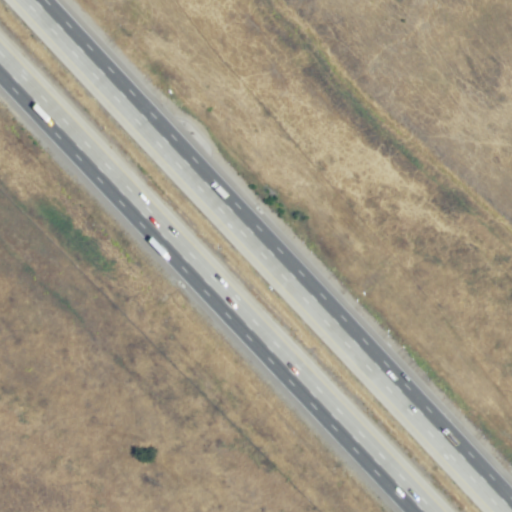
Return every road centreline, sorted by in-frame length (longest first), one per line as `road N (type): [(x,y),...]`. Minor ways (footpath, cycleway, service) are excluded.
road 1 (motorway): [(511,511),(32,0)]
road 2 (motorway): [(0,66),(421,511)]
